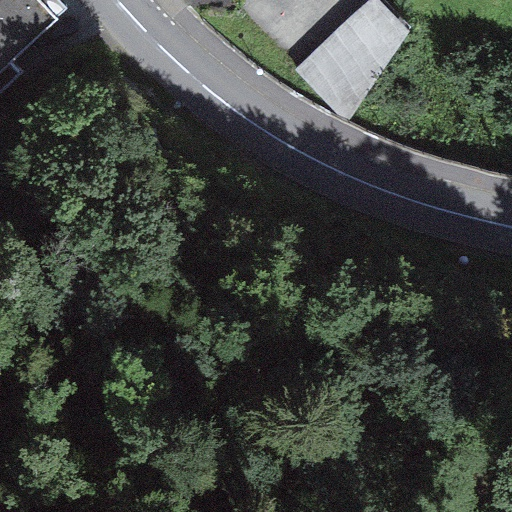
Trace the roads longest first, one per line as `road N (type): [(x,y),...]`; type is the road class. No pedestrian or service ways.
road 1 (track): [(0,276),(87,299),(422,447),(466,475)]
road 2 (tertiary): [(511,227),(331,169),(237,115),(117,0)]
